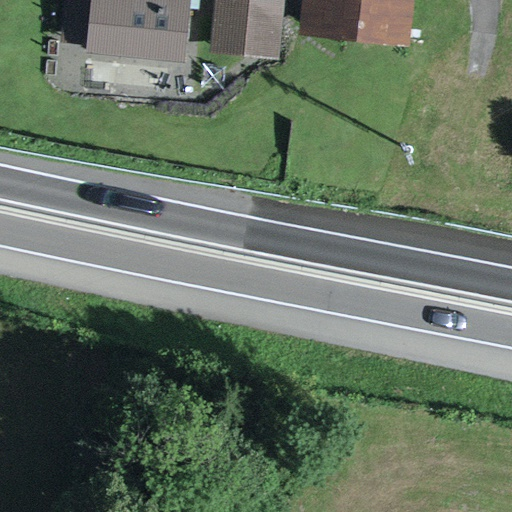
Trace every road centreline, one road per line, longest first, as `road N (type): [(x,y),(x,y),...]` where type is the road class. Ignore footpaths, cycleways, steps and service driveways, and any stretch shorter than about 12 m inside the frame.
road 1 (primary): [(0,230),(511,331)]
road 2 (primary): [(511,286),(0,186)]
road 3 (unknown): [(474,0),(444,137)]
